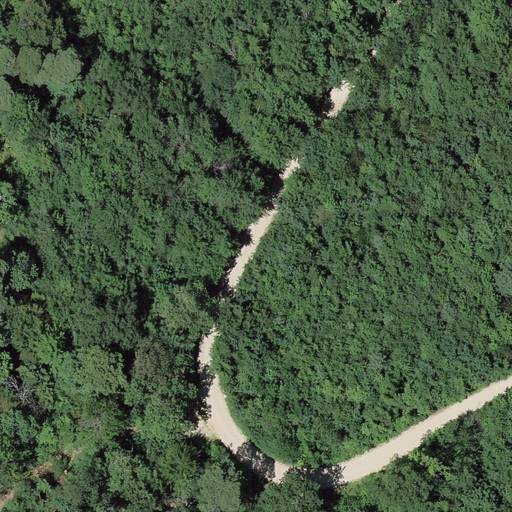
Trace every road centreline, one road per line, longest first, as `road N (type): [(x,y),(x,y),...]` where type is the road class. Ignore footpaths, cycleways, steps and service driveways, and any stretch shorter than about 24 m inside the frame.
road 1 (track): [(511,407),(381,465),(319,471),(271,457),(248,434),(228,394),(234,312),(267,227),(416,0)]
road 2 (track): [(248,434),(74,452),(0,511)]
